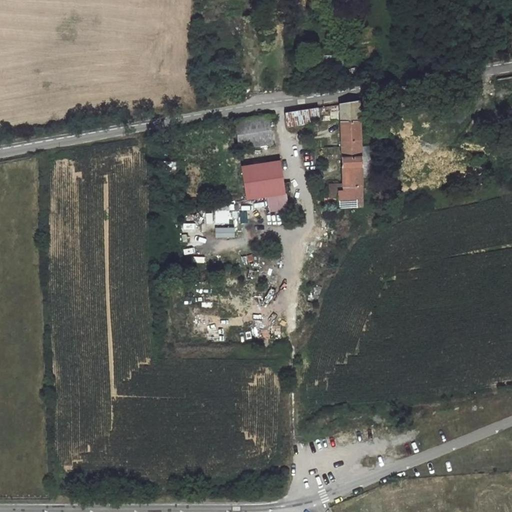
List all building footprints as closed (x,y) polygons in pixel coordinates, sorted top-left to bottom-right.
[(341,121),(343,186),(332,186),(332,197),(326,197),(325,207),(362,208),(362,206),(358,102),(341,105),(341,121)] [(317,108),(287,113),(287,126),(317,121),(317,108)] [(239,149),(273,143),(270,125),(269,125),(269,116),(235,122),(239,149)] [(247,198),(286,191),(281,160),(242,166),(247,198)] [(215,210),(215,225),(230,224),(229,209),(215,210)] [(319,289),(312,286),(306,301),(313,304),(319,289)]
